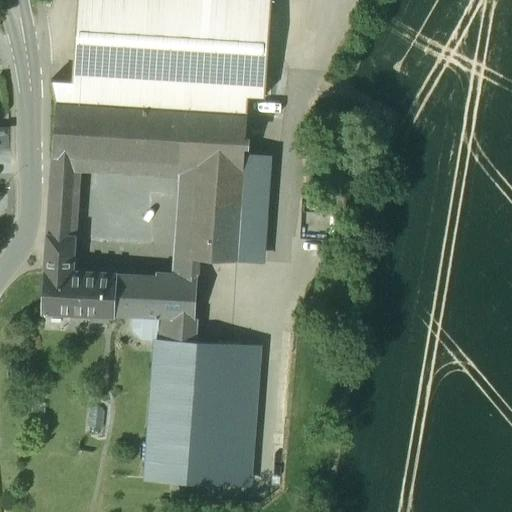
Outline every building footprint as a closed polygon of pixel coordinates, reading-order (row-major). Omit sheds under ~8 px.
[(271,0),(77,0),(70,102),(247,114),(248,95),(265,96),(271,0)] [(70,102),(56,101),(53,155),(79,156),(193,164),(186,273),(197,274),(199,258),(237,261),(247,114),(70,102)] [(115,273),(72,270),(79,156),(53,155),(43,310),(93,313),(92,319),(109,320),(110,314),(113,314),(113,312),(114,312),(117,273),(116,273),(115,273)] [(186,273),(156,272),(156,284),(128,282),(128,281),(121,281),(119,312),(159,314),(195,317),(197,274),(186,273)] [(195,317),(159,314),(157,338),(146,479),(227,485),(237,344),(193,341),(195,317)]
